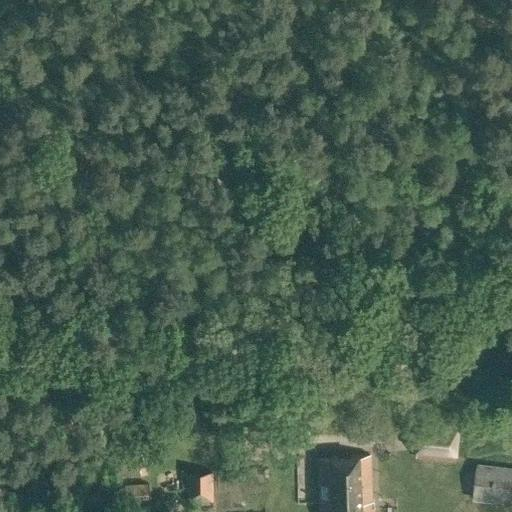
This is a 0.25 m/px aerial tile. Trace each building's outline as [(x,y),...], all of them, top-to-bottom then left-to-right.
[(225,435),(228,414),(167,405),(163,428),(185,432),(186,429),(225,435)] [(457,454),(460,414),(418,411),(415,451),(457,454)] [(266,445),(268,425),(242,422),(239,444),(258,446),(258,444),(266,445)] [(369,454),(318,457),(318,461),(319,502),(319,511),(373,511),(373,501),(371,501),(371,485),(369,454)] [(511,501),(511,469),(478,465),(474,497),(511,501)] [(179,497),(209,497),(209,474),(178,475),(179,497)] [(83,507),(104,504),(101,482),(80,484),(83,507)] [(122,501),(147,500),(147,484),(122,484),(122,501)]
